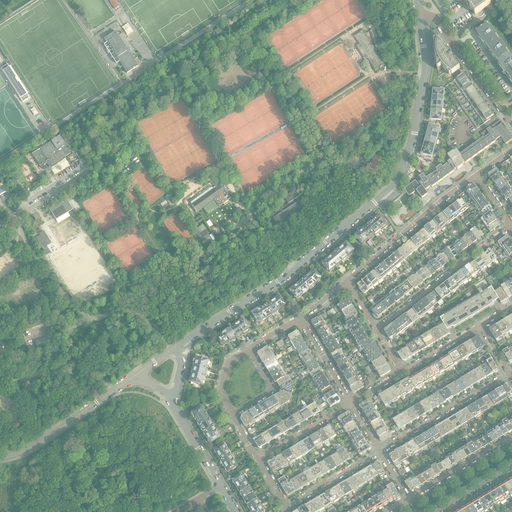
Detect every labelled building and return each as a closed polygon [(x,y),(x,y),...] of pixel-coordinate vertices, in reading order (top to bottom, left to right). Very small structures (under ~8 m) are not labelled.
[(116,0),(108,0),(115,9),(120,6),(116,0)] [(491,5),(487,0),(464,0),(470,7),(472,9),(471,10),(475,15),(491,5)] [(499,39),(494,32),(488,24),(487,25),(486,25),(486,26),(477,32),(476,32),(487,47),(499,39)] [(381,45),(375,28),(370,31),(376,49),(381,45)] [(374,50),(375,49),(365,35),(366,34),(364,30),(354,36),(355,38),(356,38),(361,46),(358,48),(364,57),(366,56),(376,70),(379,68),(380,68),(382,67),(381,66),(383,65),(378,57),(379,57),(378,54),(377,55),(374,50)] [(130,54),(115,32),(115,31),(104,39),(107,43),(104,45),(116,64),(119,62),(127,73),(138,66),(132,57),(135,55),(133,52),(130,54)] [(462,71),(452,58),(451,56),(450,56),(450,55),(451,54),(448,50),(447,51),(446,50),(449,48),(441,37),(438,40),(437,39),(436,39),(435,39),(434,40),(434,41),(434,42),(432,44),(434,58),(435,58),(437,57),(437,59),(436,60),(436,62),(435,63),(435,64),(435,63),(433,65),(429,86),(437,87),(440,87),(444,88),(454,81),(453,81),(456,79),(454,76),(462,71)] [(509,54),(504,46),(499,39),(487,47),(498,62),(509,54)] [(511,74),(511,57),(509,54),(498,62),(508,77),(511,74)] [(6,65),(0,68),(0,69),(22,103),(28,99),(6,65)] [(456,84),(466,77),(464,73),(456,79),(453,81),(454,81),(456,84)] [(459,88),(469,81),(466,77),(456,84),(459,88)] [(462,93),(472,85),(469,81),(459,88),(462,93)] [(465,97),(475,89),(472,85),(462,93),(465,97)] [(445,92),(444,92),(444,90),(440,90),(440,87),(437,87),(437,90),(435,90),(435,89),(432,89),(431,96),(444,97),(444,96),(445,96),(445,92)] [(468,101),(478,93),(475,89),(465,97),(468,101)] [(471,105),(481,97),(478,93),(468,101),(471,105)] [(474,109),(484,102),(481,97),(471,105),(474,109)] [(477,113),(487,106),(484,102),(474,109),(477,113)] [(480,117),(490,110),(487,106),(477,113),(480,117)] [(490,118),(494,115),(490,110),(480,117),(484,124),(490,119),(490,118)] [(443,120),(443,116),(442,116),(442,115),(430,114),(430,116),(429,120),(434,120),(433,123),(437,124),(437,121),(441,121),(441,120),(443,120)] [(465,164),(494,143),(496,142),(495,141),(497,140),(498,141),(499,140),(498,139),(500,137),(505,145),(511,139),(511,136),(503,123),(503,124),(501,121),(487,131),(487,130),(481,134),(483,138),(460,155),(457,151),(454,153),(453,150),(447,155),(451,161),(453,164),(456,170),(457,169),(457,170),(463,166),(463,165),(464,164),(465,164)] [(436,127),(437,124),(433,123),(433,126),(428,124),(427,131),(438,134),(439,133),(440,133),(441,129),(440,129),(440,128),(436,127)] [(68,149),(73,145),(63,130),(58,132),(61,136),(60,136),(59,136),(59,135),(55,137),(54,135),(49,139),(51,141),(32,154),(39,166),(43,164),(44,165),(46,163),(46,162),(48,160),(51,165),(56,162),(57,163),(59,161),(59,160),(70,153),(68,149)] [(439,135),(438,135),(438,134),(427,131),(425,136),(437,140),(437,139),(438,139),(439,135)] [(438,141),(437,141),(437,140),(425,136),(423,142),(435,145),(435,144),(437,145),(438,141)] [(436,147),(435,146),(435,145),(423,142),(422,148),(434,151),(434,150),(435,151),(436,147)] [(433,156),(435,152),(433,152),(434,151),(422,148),(420,155),(422,155),(422,158),(427,160),(428,156),(432,157),(432,156),(433,156)] [(376,176),(381,165),(384,159),(374,155),(369,165),(368,164),(365,171),(376,176)] [(432,188),(455,171),(456,170),(453,164),(451,161),(448,163),(448,164),(443,167),(441,165),(436,169),(437,171),(432,175),(431,175),(426,178),(424,174),(419,177),(421,180),(417,183),(415,180),(404,189),(407,193),(409,196),(416,191),(422,199),(428,194),(425,191),(426,190),(426,191),(428,189),(431,187),(432,188)] [(491,180),(500,173),(498,171),(496,169),(487,175),(491,180)] [(494,184),(503,178),(501,175),(502,175),(501,174),(503,173),(502,171),(500,173),(491,180),(494,184)] [(497,188),(506,181),(505,179),(504,180),(503,178),(494,184),(497,188)] [(25,190),(19,181),(18,180),(13,183),(19,193),(25,190)] [(228,200),(232,198),(219,181),(215,184),(217,186),(213,189),(192,205),(196,212),(218,197),(223,204),(228,201),(228,200)] [(500,192),(509,186),(507,184),(508,184),(506,181),(497,188),(500,192)] [(468,195),(478,189),(474,184),(465,191),(468,195)] [(503,196),(511,189),(511,188),(510,188),(509,186),(500,192),(503,196)] [(303,207),(299,201),(305,197),(303,194),(300,195),(296,189),(284,197),(288,203),(278,210),(277,210),(277,211),(274,213),(277,216),(273,218),(277,225),(303,207)] [(472,199),(481,193),(478,189),(468,195),(470,197),(472,199)] [(509,199),(511,196),(511,189),(503,196),(506,201),(509,199)] [(474,204),(484,197),(481,193),(472,199),(474,201),(471,203),(473,205),(474,204)] [(477,208),(487,202),(484,197),(474,204),(477,208)] [(73,210),(66,198),(49,209),(52,214),(53,214),(56,214),(59,214),(61,214),(64,213),(67,211),(68,213),(73,210)] [(162,207),(168,203),(165,198),(159,202),(156,205),(159,209),(162,206),(162,207)] [(468,209),(465,204),(463,201),(463,202),(462,200),(461,199),(456,202),(464,212),(468,209)] [(464,212),(456,202),(452,205),(459,215),(464,212)] [(480,213),(490,206),(487,202),(477,208),(480,213)] [(459,215),(452,205),(448,209),(455,218),(459,215)] [(491,212),(493,210),(490,206),(480,213),(478,214),(480,216),(482,215),(483,217),(491,212)] [(455,218),(448,209),(443,213),(450,221),(451,222),(455,218)] [(484,223),(493,216),(492,215),(492,214),(491,212),(483,217),(481,219),(484,223)] [(443,213),(441,215),(440,215),(439,216),(439,217),(438,217),(445,225),(450,221),(443,213)] [(385,223),(379,215),(378,216),(377,216),(375,217),(375,218),(372,220),(379,229),(380,229),(379,228),(385,223)] [(487,227),(496,221),(495,219),(495,218),(494,217),(493,216),(484,223),(487,227)] [(445,225),(438,217),(437,219),(436,219),(434,220),(434,221),(441,229),(442,231),(447,227),(445,225)] [(381,231),(379,229),(372,220),(370,222),(369,222),(367,224),(366,225),(374,234),(375,236),(381,231)] [(441,229),(434,221),(432,223),(431,223),(430,224),(430,225),(436,233),(441,229)] [(491,232),(500,225),(498,223),(498,222),(497,221),(496,221),(487,227),(491,232)] [(374,234),(366,225),(365,226),(363,227),(363,228),(360,230),(367,239),(373,234),(374,234)] [(436,233),(430,225),(427,227),(424,228),(425,229),(432,237),(435,234),(436,236),(439,238),(440,237),(436,233)] [(482,236),(478,232),(476,229),(475,228),(470,231),(477,240),(482,236)] [(432,237),(425,229),(423,230),(420,232),(420,233),(427,241),(432,237)] [(367,239),(360,230),(358,232),(357,232),(355,234),(355,235),(354,235),(361,244),(367,239)] [(477,240),(470,231),(468,233),(466,231),(464,232),(466,235),(473,243),(477,240)] [(427,241),(420,233),(419,234),(418,233),(416,236),(415,236),(416,237),(423,244),(427,241)] [(48,248),(40,236),(40,235),(36,238),(43,251),(44,253),(46,256),(51,253),(48,248)] [(473,243),(466,235),(461,238),(468,247),(473,243)] [(502,247),(511,241),(510,240),(510,239),(509,238),(507,236),(498,242),(502,247)] [(423,244),(416,237),(414,238),(414,237),(411,239),(411,240),(418,248),(423,244)] [(468,247),(461,238),(458,240),(456,239),(455,240),(457,242),(464,250),(468,247)] [(357,251),(349,240),(345,243),(344,243),(342,245),(342,246),(340,248),(347,256),(352,252),(354,254),(357,251)] [(418,248),(411,240),(410,242),(409,241),(407,243),(406,244),(407,244),(414,252),(418,248)] [(505,252),(511,246),(511,242),(511,241),(502,247),(505,252)] [(464,250),(457,242),(452,245),(459,254),(464,250)] [(414,252),(407,244),(405,245),(402,247),(402,248),(409,256),(414,252)] [(459,254),(452,245),(449,247),(448,246),(446,247),(447,247),(454,258),(459,254)] [(454,258),(447,247),(442,251),(450,261),(454,258)] [(347,256),(340,248),(337,250),(336,250),(335,251),(335,252),(334,253),(341,261),(347,256)] [(409,256),(402,248),(401,249),(400,248),(398,251),(397,251),(398,252),(405,259),(409,256)] [(497,258),(494,255),(491,250),(490,250),(489,250),(487,251),(488,252),(485,254),(492,262),(497,258)] [(450,261),(442,251),(438,254),(446,264),(450,261)] [(405,259),(398,252),(397,253),(396,252),(393,254),(394,254),(393,255),(400,263),(403,261),(407,265),(408,263),(405,259)] [(341,261),(334,253),(333,253),(332,253),(330,255),(330,256),(328,258),(335,267),(336,267),(335,266),(341,261)] [(492,262),(485,254),(484,253),(483,255),(482,256),(480,258),(487,266),(488,268),(490,266),(489,265),(492,262)] [(446,264),(438,254),(436,255),(436,256),(437,257),(434,259),(441,268),(446,264)] [(400,263),(393,255),(392,257),(392,256),(389,258),(389,259),(396,267),(400,263)] [(335,267),(328,258),(325,260),(324,260),(323,261),(323,262),(321,264),(323,266),(324,265),(329,272),(330,271),(330,272),(333,270),(332,269),(335,267)] [(487,266),(480,258),(479,258),(477,259),(477,260),(475,262),(481,271),(487,266)] [(396,267),(389,259),(388,260),(387,260),(384,262),(385,262),(384,262),(385,263),(391,271),(396,267)] [(441,268),(434,259),(431,261),(430,259),(428,261),(430,263),(436,271),(441,268)] [(481,271),(475,262),(475,261),(470,265),(476,273),(478,272),(479,273),(481,271)] [(391,271),(385,263),(383,264),(380,266),(380,267),(387,275),(391,271)] [(436,271),(430,263),(425,266),(432,275),(436,271)] [(476,273),(470,265),(468,267),(467,267),(466,267),(466,268),(465,269),(472,277),(476,273)] [(432,275),(425,266),(421,270),(427,278),(432,275)] [(387,275),(380,267),(379,268),(378,267),(376,269),(376,270),(375,270),(376,270),(382,278),(387,275)] [(472,277),(465,269),(464,270),(463,270),(462,271),(462,272),(461,272),(467,280),(472,277)] [(320,278),(314,271),(313,270),(312,271),(311,271),(310,272),(309,273),(307,275),(314,283),(320,278)] [(382,278),(376,270),(374,272),(374,271),(371,273),(371,274),(378,282),(382,278)] [(427,278),(421,270),(416,273),(423,282),(427,278)] [(467,280),(461,272),(459,273),(458,274),(457,275),(463,283),(467,280)] [(423,282),(416,273),(412,277),(418,286),(423,282)] [(378,282),(371,274),(370,275),(369,275),(367,277),(366,277),(367,278),(373,286),(378,282)] [(314,283),(307,275),(305,277),(304,277),(302,279),(301,280),(308,288),(314,283)] [(463,283),(457,275),(455,277),(454,276),(453,277),(453,278),(453,279),(459,287),(463,283)] [(414,289),(407,280),(405,282),(404,281),(403,281),(399,276),(397,278),(403,284),(409,293),(414,289)] [(418,286),(412,277),(407,280),(414,289),(418,286)] [(373,286),(367,278),(365,279),(362,281),(362,282),(369,290),(373,286)] [(459,287),(453,279),(451,280),(450,280),(449,281),(448,282),(455,290),(456,291),(460,288),(459,287)] [(511,296),(511,288),(508,282),(507,279),(503,282),(504,284),(511,296)] [(308,288),(301,280),(300,281),(299,281),(297,282),(297,283),(295,285),(302,293),(308,288)] [(369,290),(362,282),(361,283),(360,282),(358,285),(357,285),(359,287),(359,288),(360,289),(360,290),(361,291),(361,292),(363,293),(363,294),(364,294),(369,290)] [(455,290),(448,282),(447,283),(446,283),(445,284),(445,285),(444,285),(450,293),(453,291),(454,293),(456,291),(455,290)] [(394,291),(391,287),(389,284),(388,285),(389,286),(388,287),(390,290),(389,290),(391,292),(389,294),(396,303),(401,299),(394,291)] [(409,293),(403,284),(398,287),(405,296),(409,293)] [(508,299),(501,286),(499,284),(492,288),(499,299),(501,303),(508,299)] [(511,296),(504,284),(501,286),(508,299),(511,296)] [(302,293),(295,285),(293,287),(292,287),(290,289),(290,290),(289,290),(296,299),(302,293)] [(450,293),(444,285),(442,286),(441,287),(440,288),(446,297),(450,293)] [(454,328),(494,304),(493,303),(499,299),(492,288),(491,286),(482,292),(481,289),(478,291),(479,293),(439,317),(443,323),(447,330),(453,327),(454,328)] [(405,296),(398,287),(394,291),(401,299),(405,296)] [(446,297),(440,288),(438,290),(437,290),(436,291),(436,292),(442,300),(446,297)] [(442,300),(436,292),(434,293),(433,293),(432,294),(432,295),(431,295),(438,303),(442,300)] [(396,303),(389,294),(385,298),(392,306),(396,303)] [(284,305),(282,302),(286,300),(283,295),(279,297),(279,296),(278,297),(277,297),(275,298),(275,299),(272,300),(278,310),(278,309),(284,305)] [(438,303),(431,295),(427,298),(433,306),(438,303)] [(392,306),(385,298),(384,299),(380,301),(387,310),(392,306)] [(433,306),(427,298),(423,302),(422,302),(421,303),(421,304),(420,304),(427,312),(434,307),(433,306)] [(278,310),(272,300),(269,302),(267,303),(266,304),(265,305),(271,314),(272,315),(276,313),(276,312),(278,311),(278,310)] [(342,311),(352,305),(348,300),(339,306),(342,311)] [(376,305),(373,301),(372,300),(369,301),(374,307),(371,308),(374,312),(371,314),(374,317),(376,316),(377,317),(377,316),(377,317),(378,317),(382,313),(376,305)] [(387,310),(380,301),(376,305),(382,313),(387,310)] [(427,312),(420,304),(419,304),(418,305),(418,306),(413,309),(420,318),(427,312)] [(271,314),(265,305),(264,305),(263,305),(262,306),(261,307),(259,309),(265,318),(271,314)] [(346,317),(355,311),(352,305),(342,311),(346,317)] [(265,318),(259,309),(256,311),(255,311),(253,312),(252,313),(258,322),(261,320),(262,321),(265,319),(265,318)] [(420,318),(413,309),(409,312),(408,312),(407,313),(407,314),(406,314),(413,323),(420,318)] [(346,324),(355,318),(355,319),(358,317),(357,315),(357,314),(355,311),(346,317),(348,320),(347,320),(345,323),(342,325),(343,326),(346,324)] [(413,323),(406,314),(406,315),(405,315),(404,316),(399,320),(406,329),(413,323)] [(315,326),(324,321),(321,316),(312,322),(311,324),(312,325),(314,325),(315,326)] [(509,332),(511,330),(511,316),(511,317),(510,318),(509,319),(507,319),(502,322),(509,332)] [(26,329),(46,322),(44,317),(24,324),(26,329)] [(359,324),(358,323),(357,320),(356,320),(355,319),(355,318),(346,324),(348,326),(350,329),(358,324),(359,324)] [(249,328),(243,319),(242,320),(241,320),(239,321),(239,322),(236,324),(242,333),(249,328)] [(406,329),(399,320),(395,323),(394,323),(392,325),(400,334),(406,329)] [(318,331),(327,326),(324,321),(315,326),(315,327),(314,328),(315,330),(317,330),(318,331)] [(496,340),(509,332),(502,322),(498,325),(497,326),(496,327),(494,327),(490,329),(490,330),(496,340)] [(449,334),(447,330),(443,323),(436,327),(436,328),(442,338),(449,334)] [(242,333),(236,324),(233,325),(231,326),(230,327),(229,328),(235,337),(242,333)] [(362,329),(361,328),(362,328),(360,325),(359,326),(358,324),(350,329),(349,329),(351,331),(352,331),(353,334),(361,329),(362,329)] [(400,334),(392,325),(386,330),(385,332),(390,339),(396,335),(397,336),(400,334)] [(320,336),(329,330),(327,326),(318,331),(318,332),(317,333),(318,334),(319,334),(320,336)] [(235,337),(229,328),(228,328),(226,330),(225,330),(223,332),(229,341),(235,337)] [(430,345),(439,340),(440,340),(441,339),(442,338),(436,328),(421,337),(427,347),(428,347),(430,346),(430,345)] [(365,334),(364,334),(365,334),(363,330),(362,331),(361,329),(353,334),(354,337),(355,336),(357,339),(364,335),(365,334)] [(323,341),(332,335),(329,330),(320,336),(320,337),(321,339),(322,339),(323,341)] [(300,336),(300,335),(299,334),(299,333),(299,331),(297,331),(289,336),(290,338),(288,339),(290,342),(292,340),(300,336)] [(229,341),(223,332),(220,334),(219,334),(217,335),(217,336),(215,337),(216,339),(217,338),(222,345),(223,346),(226,344),(226,343),(229,341)] [(326,345),(335,340),(332,335),(323,341),(323,342),(324,344),(325,343),(326,345)] [(368,340),(368,339),(366,336),(365,336),(364,335),(357,339),(356,340),(357,342),(358,341),(360,345),(361,344),(368,340)] [(294,345),(302,340),(301,339),(302,337),(301,336),(300,336),(292,340),(293,343),(292,344),(293,346),(294,345)] [(48,344),(46,337),(35,341),(37,348),(48,344)] [(427,347),(421,337),(406,346),(407,348),(407,349),(411,357),(413,356),(415,355),(415,354),(424,349),(425,349),(426,348),(427,347)] [(469,356),(484,347),(479,337),(466,344),(465,344),(464,345),(463,346),(469,356)] [(329,350),(338,344),(339,343),(338,341),(337,338),(335,340),(326,345),(325,347),(326,348),(328,348),(329,350)] [(397,345),(401,342),(403,341),(404,340),(402,338),(393,344),(394,347),(397,345)] [(297,350),(305,345),(304,343),(305,342),(304,340),(303,340),(302,340),(294,345),(296,348),(293,349),(295,351),(297,350)] [(371,345),(371,344),(369,341),(368,340),(361,344),(364,349),(371,345)] [(282,346),(279,342),(275,344),(279,349),(281,347),(283,350),(284,350),(282,346)] [(378,350),(378,349),(376,346),(376,345),(375,344),(374,344),(374,343),(371,345),(364,349),(368,356),(378,350)] [(331,354),(340,349),(338,344),(329,350),(328,351),(329,353),(330,353),(331,354)] [(300,354),(308,350),(307,348),(308,347),(307,345),(306,345),(305,345),(297,350),(300,354)] [(454,365),(469,356),(463,346),(462,346),(461,347),(451,353),(450,353),(449,354),(448,355),(449,355),(454,365)] [(274,356),(272,353),(274,352),(270,347),(269,348),(268,347),(259,353),(258,354),(261,359),(263,363),(264,363),(274,356)] [(511,356),(508,350),(507,348),(503,351),(508,360),(509,363),(511,363),(511,362),(511,356)] [(334,359),(343,354),(340,349),(331,354),(332,355),(331,356),(332,357),(333,357),(334,359)] [(411,357),(407,349),(402,351),(398,354),(402,360),(404,361),(408,358),(409,359),(410,358),(411,357)] [(303,359),(311,354),(310,352),(311,351),(310,350),(308,350),(300,354),(303,359)] [(382,357),(382,356),(382,355),(381,355),(378,350),(368,356),(373,363),(382,357)] [(496,366),(491,358),(488,353),(483,356),(487,361),(488,363),(493,373),(495,372),(496,372),(498,371),(498,370),(498,369),(496,366)] [(306,364),(314,359),(313,357),(313,356),(312,354),(311,354),(303,359),(306,364)] [(337,364),(346,358),(343,354),(334,359),(334,361),(335,362),(336,362),(337,364)] [(454,365),(449,355),(446,356),(446,357),(442,359),(441,359),(440,360),(439,361),(445,371),(455,365),(454,365)] [(267,367),(277,362),(274,357),(274,356),(264,363),(265,364),(265,365),(265,366),(266,367),(267,367)] [(387,364),(386,363),(384,360),(384,359),(383,358),(382,357),(373,363),(377,370),(387,364)] [(207,365),(208,362),(207,362),(207,361),(199,359),(199,358),(197,358),(196,359),(195,358),(195,359),(194,359),(194,362),(194,363),(193,366),(205,369),(206,365),(207,365)] [(340,368),(349,363),(346,358),(337,364),(337,365),(337,367),(339,367),(340,368)] [(308,368),(317,363),(315,362),(316,361),(315,359),(314,359),(306,364),(308,368)] [(445,371),(439,361),(438,361),(437,362),(436,363),(432,365),(431,365),(429,367),(435,377),(445,371)] [(270,373),(280,367),(277,362),(267,367),(267,368),(268,369),(268,370),(268,371),(269,372),(270,372),(270,373)] [(310,374),(319,368),(318,366),(319,365),(318,364),(317,364),(317,363),(308,368),(311,373),(310,373),(310,374)] [(343,373),(352,368),(349,363),(340,368),(340,369),(339,370),(340,371),(342,371),(343,373)] [(493,373),(488,363),(481,367),(486,377),(491,374),(492,375),(493,374),(493,373)] [(390,372),(390,370),(387,364),(377,370),(381,377),(390,372)] [(205,377),(206,369),(205,369),(193,366),(193,369),(192,369),(191,372),(192,373),(192,374),(203,376),(205,377)] [(273,378),(283,372),(280,367),(270,373),(271,374),(271,375),(271,376),(273,377),(273,378)] [(435,377),(429,367),(427,368),(426,369),(422,371),(421,371),(420,372),(420,373),(419,373),(425,383),(435,377)] [(486,377),(481,367),(474,371),(480,381),(484,378),(485,379),(486,378),(486,377)] [(314,378),(322,373),(321,371),(322,370),(321,368),(319,368),(310,374),(313,378),(314,377),(314,378)] [(345,377),(354,372),(352,368),(343,373),(342,374),(343,376),(344,376),(345,377)] [(480,381),(474,371),(467,375),(473,385),(477,382),(478,383),(479,382),(480,381)] [(277,382),(286,377),(283,372),(273,378),(274,379),(274,380),(274,382),(275,382),(276,382),(276,383),(277,382)] [(348,382),(357,377),(354,372),(345,377),(346,378),(345,379),(346,381),(347,381),(348,382)] [(317,382),(325,377),(324,376),(325,374),(324,373),(322,373),(314,378),(317,382)] [(425,383),(419,373),(418,373),(417,374),(417,375),(412,377),(411,377),(409,378),(415,388),(415,389),(425,383)] [(202,380),(203,376),(192,374),(191,377),(190,378),(189,380),(190,381),(190,382),(191,383),(193,383),(195,383),(201,384),(202,384),(203,381),(202,380)] [(466,389),(460,379),(455,383),(453,380),(454,380),(451,375),(450,377),(454,383),(460,393),(464,391),(465,391),(466,390),(466,389)] [(473,385),(467,375),(460,379),(466,389),(470,386),(471,387),(473,386),(473,385)] [(281,387),(291,381),(287,376),(286,377),(277,382),(279,384),(279,385),(279,386),(280,387),(281,387)] [(319,387),(327,382),(327,380),(327,379),(326,378),(325,378),(325,377),(317,382),(319,387)] [(351,387),(360,381),(357,377),(348,382),(348,383),(348,384),(349,385),(350,385),(351,387)] [(415,388),(409,378),(409,379),(408,378),(407,379),(406,380),(402,382),(397,386),(396,386),(395,386),(395,387),(394,387),(400,397),(408,393),(412,399),(414,398),(410,391),(415,388)] [(288,389),(294,386),(291,381),(281,387),(282,389),(281,391),(288,392),(288,389)] [(364,387),(360,382),(360,381),(351,387),(350,387),(351,389),(350,390),(352,392),(353,392),(353,393),(354,393),(364,387)] [(331,387),(329,385),(330,384),(329,382),(328,382),(327,382),(319,387),(322,392),(331,387)] [(460,393),(454,383),(447,387),(453,397),(457,395),(458,395),(459,394),(459,393),(460,393)] [(511,397),(511,392),(509,388),(509,387),(507,384),(506,384),(504,385),(503,386),(502,387),(508,397),(509,399),(511,397)] [(325,396),(333,391),(332,390),(333,388),(332,387),(331,387),(322,392),(325,396)] [(400,397),(394,387),(394,388),(393,387),(392,388),(392,389),(382,395),(381,395),(380,395),(380,396),(379,396),(382,401),(384,404),(385,406),(400,397)] [(453,397),(447,387),(440,391),(446,401),(450,399),(451,399),(452,398),(453,397)] [(508,397),(502,387),(501,387),(500,388),(499,389),(495,391),(501,401),(508,397)] [(446,401),(440,391),(435,394),(431,388),(429,389),(434,395),(439,405),(444,403),(445,403),(446,402),(446,401)] [(290,400),(287,395),(288,392),(281,391),(280,393),(279,394),(285,403),(290,400)] [(328,400),(336,396),(335,394),(336,393),(335,391),(333,391),(325,396),(328,400)] [(501,401),(495,391),(495,392),(494,391),(493,392),(493,393),(489,395),(494,405),(501,401)] [(285,403),(279,394),(278,394),(277,394),(276,395),(276,396),(275,397),(274,397),(280,406),(285,403)] [(439,405),(434,395),(428,399),(426,394),(424,395),(427,399),(432,409),(437,407),(438,407),(439,406),(439,405)] [(340,402),(340,401),(340,400),(340,399),(339,397),(338,397),(337,395),(336,396),(328,400),(326,401),(326,402),(321,405),(323,410),(324,409),(322,407),(328,404),(330,408),(340,402)] [(494,405),(489,395),(488,396),(487,395),(486,396),(486,397),(482,399),(488,409),(494,405)] [(280,406),(274,397),(273,397),(272,397),(271,398),(271,399),(270,399),(270,400),(269,400),(275,409),(280,406)] [(432,409),(427,399),(420,403),(426,413),(430,411),(431,411),(432,410),(432,409)] [(488,409),(482,399),(482,400),(481,399),(479,400),(479,401),(475,403),(481,413),(488,409)] [(275,409),(269,400),(267,400),(266,401),(266,402),(265,402),(264,403),(270,412),(275,409)] [(313,416),(308,407),(303,400),(301,401),(303,404),(302,404),(305,409),(303,410),(302,408),(299,410),(305,421),(305,420),(306,421),(308,420),(308,419),(313,416)] [(365,409),(372,405),(372,404),(373,404),(370,400),(369,400),(360,405),(360,407),(360,408),(361,408),(363,410),(365,408),(365,409)] [(270,412),(264,403),(263,403),(262,404),(261,405),(260,405),(259,406),(265,415),(270,412)] [(320,411),(317,405),(315,403),(308,407),(313,416),(314,416),(315,415),(315,414),(320,411)] [(426,413),(420,403),(413,408),(419,417),(423,415),(424,415),(426,414),(426,413)] [(481,413),(475,403),(475,404),(474,403),(473,404),(473,405),(468,408),(474,417),(481,413)] [(366,415),(375,409),(374,409),(377,407),(376,405),(374,407),(374,406),(373,406),(372,405),(365,409),(365,408),(363,410),(362,411),(363,413),(364,413),(366,415)] [(265,415),(259,406),(258,406),(257,407),(256,407),(255,408),(255,409),(260,418),(265,415)] [(205,414),(201,407),(200,407),(199,407),(197,408),(197,409),(194,411),(191,413),(192,414),(193,417),(194,417),(196,420),(206,414),(205,414)] [(305,421),(299,410),(297,407),(295,408),(298,413),(292,417),(298,425),(299,425),(300,425),(300,424),(305,421)] [(474,417),(468,408),(467,407),(466,408),(466,409),(462,412),(467,421),(474,417)] [(419,417),(413,408),(406,412),(412,421),(417,419),(418,419),(419,418),(419,417)] [(260,418),(255,409),(254,409),(253,409),(252,409),(251,410),(250,411),(250,412),(255,421),(260,418)] [(368,419),(377,414),(377,413),(378,413),(377,410),(376,411),(375,409),(366,415),(365,416),(366,417),(367,417),(368,419)] [(255,421),(250,412),(249,411),(246,413),(245,414),(244,414),(242,415),(241,419),(246,427),(255,421)] [(467,421),(462,412),(461,412),(460,411),(459,412),(459,413),(455,416),(461,425),(463,429),(465,428),(463,424),(467,421)] [(348,418),(350,416),(350,415),(350,414),(349,413),(348,412),(339,418),(338,419),(341,423),(341,422),(348,418)] [(412,421),(406,412),(400,416),(406,425),(410,423),(411,423),(412,423),(412,421)] [(298,425),(292,417),(290,413),(289,414),(291,417),(284,421),(290,430),(291,430),(292,429),(292,428),(298,425)] [(200,427),(210,420),(206,414),(196,420),(197,423),(197,424),(198,425),(199,425),(200,427)] [(371,424),(381,418),(379,415),(377,414),(368,419),(368,420),(369,422),(370,422),(371,424)] [(461,425),(455,416),(454,415),(453,416),(452,417),(448,420),(454,429),(461,425)] [(344,427),(353,421),(352,420),(353,419),(352,417),(351,417),(350,416),(348,418),(341,422),(342,425),(343,427),(344,427)] [(406,425),(400,416),(393,419),(396,425),(399,429),(403,427),(404,427),(405,427),(406,425)] [(374,428),(383,423),(382,420),(381,418),(371,424),(372,425),(372,426),(373,428),(374,428)] [(212,419),(210,420),(200,427),(201,429),(202,431),(203,432),(212,426),(215,424),(212,419)] [(386,427),(384,425),(385,425),(387,424),(386,423),(388,422),(387,420),(383,423),(374,428),(375,430),(374,431),(375,433),(376,433),(386,427)] [(454,429),(448,420),(447,420),(446,420),(446,421),(441,424),(447,433),(454,429)] [(511,430),(511,427),(508,420),(507,421),(507,420),(502,423),(508,433),(509,432),(510,433),(511,432),(511,431),(511,430)] [(290,430),(284,421),(277,426),(282,435),(282,434),(283,435),(284,434),(285,433),(290,430)] [(347,432),(356,426),(355,424),(356,423),(355,422),(353,422),(353,421),(344,427),(345,429),(344,430),(346,432),(347,432)] [(282,435),(277,426),(275,423),(272,425),(274,428),(269,431),(274,439),(275,439),(276,439),(277,439),(277,438),(282,435)] [(508,433),(502,423),(497,426),(503,436),(503,435),(505,436),(506,435),(506,434),(508,433)] [(447,433),(441,424),(440,424),(439,424),(439,425),(435,428),(441,437),(447,433)] [(335,433),(333,430),(330,425),(330,426),(329,425),(327,426),(327,427),(323,430),(329,439),(331,442),(337,438),(335,433)] [(206,438),(216,432),(212,426),(203,432),(203,433),(203,434),(204,435),(205,435),(206,438)] [(256,431),(258,430),(260,429),(258,426),(249,432),(250,434),(256,431)] [(349,437),(359,431),(358,429),(358,428),(357,426),(356,426),(347,432),(348,434),(347,434),(349,437)] [(503,436),(497,426),(492,429),(498,439),(499,439),(501,438),(501,437),(503,436)] [(382,436),(388,432),(387,430),(388,429),(386,427),(376,433),(378,435),(377,436),(378,437),(379,437),(379,438),(382,436)] [(441,437),(435,428),(434,428),(432,428),(432,429),(428,432),(434,441),(441,437)] [(493,442),(487,432),(484,428),(483,428),(484,429),(484,432),(485,433),(482,435),(488,445),(489,445),(491,444),(490,443),(493,442)] [(329,439),(323,430),(322,429),(321,430),(321,431),(316,434),(322,443),(329,439)] [(498,439),(492,429),(487,432),(493,442),(494,442),(496,441),(496,440),(498,439)] [(274,439),(269,431),(261,435),(267,444),(268,444),(269,443),(269,442),(274,439)] [(352,441),(362,435),(362,434),(361,433),(360,433),(359,431),(349,437),(350,439),(351,439),(352,441)] [(382,442),(391,436),(392,435),(389,431),(388,432),(382,436),(379,438),(380,439),(380,440),(381,442),(382,442)] [(210,443),(219,437),(216,432),(206,438),(207,440),(208,442),(209,442),(210,443)] [(434,441),(428,432),(427,432),(426,432),(425,433),(421,436),(427,446),(434,441)] [(322,443),(316,434),(315,433),(314,434),(314,435),(310,438),(315,447),(322,443)] [(267,444),(261,435),(261,434),(260,435),(260,436),(253,440),(259,448),(260,448),(262,448),(262,447),(267,444)] [(355,446),(365,440),(364,440),(365,439),(364,437),(363,437),(362,435),(352,441),(353,444),(354,443),(355,446)] [(488,445),(482,435),(477,438),(483,448),(484,448),(485,448),(485,446),(488,445)] [(427,446),(421,436),(420,436),(419,436),(419,437),(415,440),(421,450),(427,446)] [(315,447),(310,438),(309,438),(308,437),(307,438),(307,439),(303,442),(309,451),(315,447)] [(483,448),(477,438),(472,441),(477,451),(478,451),(479,452),(480,451),(480,449),(483,448)] [(365,446),(368,445),(367,444),(368,443),(367,442),(366,442),(365,440),(355,446),(354,446),(356,449),(357,448),(358,450),(365,446)] [(421,450),(415,440),(414,440),(413,440),(412,440),(412,441),(408,444),(414,454),(418,451),(419,454),(422,452),(421,451),(421,450)] [(477,451),(472,441),(470,440),(468,441),(469,443),(466,444),(472,454),(473,454),(474,455),(475,454),(475,452),(477,451)] [(309,451),(303,442),(302,441),(301,442),(300,443),(296,446),(302,455),(309,451)] [(226,450),(223,444),(216,448),(213,450),(214,451),(215,453),(216,453),(217,455),(226,450)] [(414,454),(408,444),(407,444),(405,444),(405,446),(401,448),(407,458),(414,454)] [(472,454),(466,444),(461,448),(467,457),(468,457),(469,458),(470,457),(470,456),(472,454)] [(361,455),(370,449),(370,448),(370,447),(368,446),(368,445),(365,446),(358,450),(357,451),(360,455),(361,455)] [(302,455),(296,446),(295,446),(294,446),(294,447),(289,450),(295,459),(298,463),(300,463),(298,461),(297,460),(296,458),(302,455)] [(407,458),(401,448),(400,448),(399,449),(399,450),(395,452),(400,462),(407,458)] [(467,457),(461,448),(456,451),(462,460),(463,461),(465,460),(465,459),(467,457)] [(350,459),(347,454),(345,449),(337,454),(343,463),(347,460),(348,461),(350,460),(350,459)] [(220,461),(230,455),(226,450),(217,455),(218,457),(218,458),(219,460),(220,460),(220,461)] [(295,459),(289,450),(288,450),(287,450),(287,451),(283,454),(288,463),(289,463),(291,467),(293,466),(292,465),(290,464),(290,462),(295,459)] [(462,460),(456,451),(451,454),(457,464),(457,463),(458,464),(460,463),(460,462),(462,460)] [(401,464),(400,462),(395,452),(393,453),(392,452),(390,454),(389,454),(390,454),(389,455),(389,456),(391,459),(396,467),(401,464)] [(288,463),(283,454),(282,454),(280,454),(280,455),(276,458),(281,466),(282,467),(288,463)] [(343,463),(337,454),(331,457),(337,467),(341,465),(342,465),(343,464),(343,463)] [(457,464),(451,454),(446,457),(452,467),(452,466),(453,467),(455,466),(455,465),(457,464)] [(224,467),(234,460),(233,460),(234,460),(233,458),(232,458),(230,455),(220,461),(221,462),(221,463),(222,464),(224,467)] [(337,467),(331,457),(324,462),(330,471),(334,469),(335,469),(336,468),(336,467),(337,467)] [(452,467),(446,457),(441,460),(447,470),(447,469),(448,470),(449,469),(449,468),(452,467)] [(281,466),(276,458),(275,458),(274,458),(273,459),(271,461),(270,461),(268,462),(268,463),(267,463),(273,472),(281,466)] [(237,466),(233,461),(234,461),(234,460),(224,467),(225,469),(226,471),(227,472),(237,466)] [(447,470),(441,460),(435,463),(441,473),(442,472),(443,473),(444,472),(444,471),(447,470)] [(385,473),(381,465),(379,462),(378,462),(377,462),(377,461),(375,463),(374,464),(373,465),(379,475),(380,477),(385,473)] [(330,471),(324,462),(317,466),(323,475),(327,473),(328,473),(329,472),(330,471)] [(441,473),(435,463),(430,466),(436,476),(437,475),(438,476),(439,475),(439,474),(441,473)] [(379,475),(373,465),(372,465),(370,466),(370,467),(366,469),(372,479),(379,475)] [(323,475),(317,466),(311,470),(316,479),(321,477),(322,477),(323,476),(323,475)] [(436,476),(430,466),(425,469),(431,479),(432,479),(433,479),(434,478),(434,477),(436,476)] [(372,479),(366,469),(365,469),(364,470),(364,471),(359,473),(365,483),(372,479)] [(431,479),(425,469),(420,472),(426,482),(428,482),(429,481),(429,480),(431,479)] [(316,479),(311,470),(304,474),(310,483),(314,481),(315,481),(316,480),(316,479)] [(426,482),(420,472),(415,475),(421,485),(422,485),(424,485),(424,483),(426,482)] [(365,483),(359,473),(358,473),(357,474),(357,475),(353,477),(359,487),(362,492),(363,491),(360,487),(365,483)] [(310,483),(304,474),(297,478),(303,487),(307,485),(308,485),(309,484),(309,483),(310,483)] [(245,481),(241,475),(232,480),(232,481),(232,482),(233,484),(234,484),(236,487),(245,481)] [(421,485),(415,475),(410,479),(416,488),(417,488),(419,488),(419,486),(421,485)] [(284,476),(282,477),(278,480),(288,496),(296,491),(291,483),(289,484),(284,476)] [(359,487),(353,477),(352,477),(351,477),(350,478),(350,479),(346,481),(352,491),(359,487)] [(303,487),(297,478),(290,482),(291,483),(296,491),(300,489),(301,489),(303,488),(303,487)] [(416,488),(410,479),(405,482),(410,491),(411,491),(412,492),(414,491),(413,489),(416,488)] [(251,484),(248,486),(245,481),(236,487),(237,489),(238,491),(239,492),(239,493),(248,487),(252,485),(251,484)] [(352,491),(346,481),(345,481),(344,482),(343,483),(339,485),(345,495),(352,491)] [(400,498),(392,484),(387,487),(387,488),(394,499),(395,501),(397,499),(398,500),(400,499),(400,498)] [(510,495),(504,484),(503,485),(503,484),(500,486),(501,487),(499,488),(499,487),(498,487),(498,488),(506,499),(508,498),(508,497),(510,495)] [(345,495),(339,485),(338,485),(337,486),(337,487),(332,489),(338,499),(345,495)] [(252,493),(248,488),(248,487),(239,493),(240,494),(241,496),(242,496),(243,499),(252,493)] [(506,499),(498,488),(497,487),(494,489),(495,490),(494,491),(493,490),(493,491),(500,502),(501,502),(506,499)] [(394,499),(387,488),(382,491),(389,502),(390,502),(392,501),(392,500),(394,499)] [(338,499),(332,489),(331,489),(330,490),(330,491),(326,493),(332,503),(338,499)] [(500,502),(493,491),(492,490),(489,492),(490,493),(489,494),(488,493),(488,494),(495,505),(495,506),(498,504),(497,503),(500,502)] [(389,502),(382,491),(377,495),(383,506),(384,505),(385,506),(387,504),(389,502)] [(256,499),(252,493),(243,499),(244,501),(244,502),(245,504),(246,504),(247,505),(256,499)] [(332,503),(326,493),(326,494),(325,493),(323,494),(323,495),(319,497),(325,507),(332,503)] [(495,505),(488,494),(487,494),(487,493),(484,495),(485,496),(483,497),(490,508),(490,509),(493,507),(492,506),(495,505)] [(383,506),(377,495),(371,498),(378,509),(379,508),(379,509),(382,507),(381,507),(383,506)] [(490,508),(483,497),(482,497),(482,496),(479,498),(480,500),(478,500),(478,499),(477,500),(478,500),(484,511),(485,511),(488,510),(487,509),(490,508)] [(325,507),(319,497),(319,498),(318,497),(317,498),(316,499),(312,501),(318,511),(325,507)] [(378,509),(371,498),(366,501),(373,511),(374,511),(376,511),(376,510),(378,509)] [(250,511),(260,505),(259,502),(258,503),(256,499),(247,505),(247,506),(248,508),(249,509),(250,511)] [(482,511),(484,511),(478,500),(477,500),(476,500),(474,501),(474,502),(473,503),(472,503),(477,511),(482,511)] [(317,511),(318,511),(312,501),(312,502),(311,501),(310,502),(310,503),(306,506),(309,511),(317,511)] [(372,511),(373,511),(366,501),(361,504),(365,511),(372,511)] [(477,511),(472,503),(471,503),(469,504),(469,505),(468,505),(469,506),(467,507),(467,506),(466,506),(467,506),(469,511),(477,511)]
